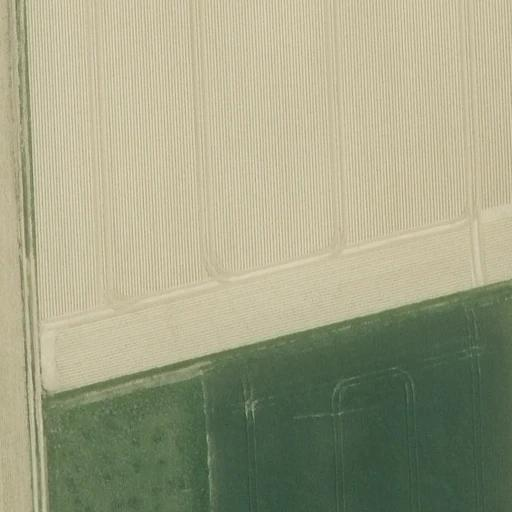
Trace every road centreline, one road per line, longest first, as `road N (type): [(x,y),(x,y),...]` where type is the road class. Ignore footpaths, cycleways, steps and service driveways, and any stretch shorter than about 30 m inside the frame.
road 1 (track): [(40,511),(21,0)]
road 2 (track): [(511,288),(36,407)]
